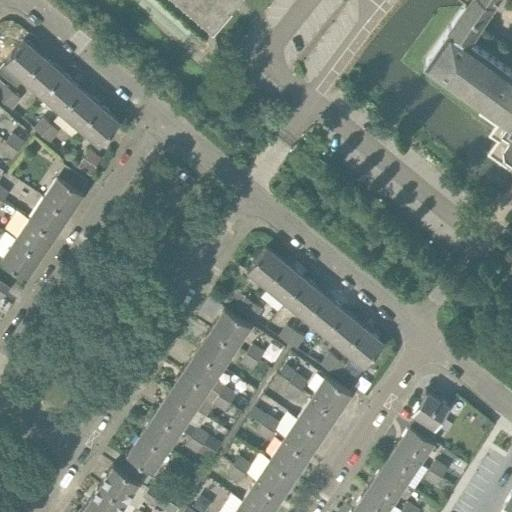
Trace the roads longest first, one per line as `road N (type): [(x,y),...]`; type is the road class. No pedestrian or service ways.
road 1 (residential): [(72,451),(241,197)]
road 2 (residential): [(157,119),(0,360)]
road 3 (residential): [(424,337),(241,197)]
road 4 (residential): [(307,511),(424,337)]
road 5 (residential): [(157,119),(25,0)]
